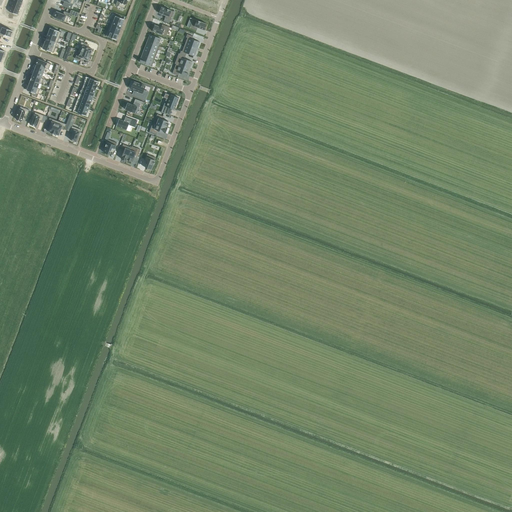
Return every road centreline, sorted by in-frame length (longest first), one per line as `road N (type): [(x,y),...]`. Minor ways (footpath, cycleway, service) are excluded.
road 1 (residential): [(5,123),(157,178),(190,90)]
road 2 (residential): [(32,52),(92,73),(104,39),(44,18)]
